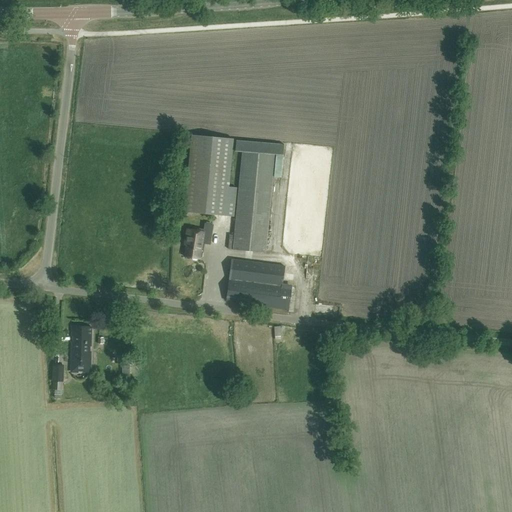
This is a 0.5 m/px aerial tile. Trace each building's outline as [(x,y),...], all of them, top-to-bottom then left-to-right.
[(184,212),(225,216),(234,217),(237,188),(228,187),(233,139),(191,135),(184,212)] [(265,253),(272,181),(273,176),(281,177),(284,146),(236,141),(235,152),(242,153),(234,239),(229,239),(228,250),(265,253)] [(200,259),(201,252),(203,252),(205,242),(210,243),(213,225),(205,224),(203,232),(187,229),(185,241),(186,241),(184,257),(200,259)] [(291,295),(281,294),(284,266),(232,259),(226,302),(289,310),(291,295)] [(201,267),(193,271),(195,277),(203,273),(201,267)] [(71,373),(90,373),(91,327),(72,327),(72,336),(73,336),(73,342),(72,342),(71,373)] [(53,382),(62,382),(63,382),(64,365),(52,365),(51,382),(53,382)] [(62,382),(53,382),(52,390),(62,390),(62,382)]
